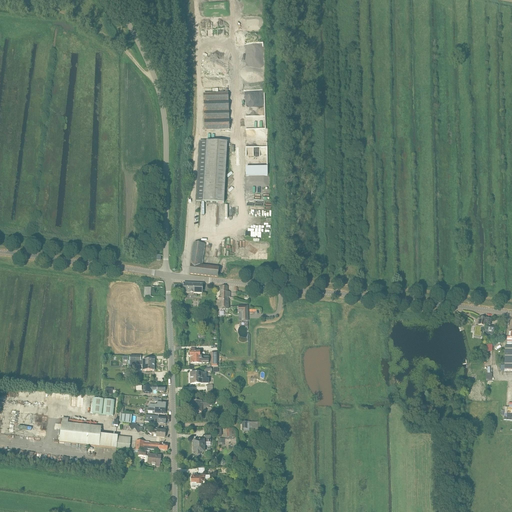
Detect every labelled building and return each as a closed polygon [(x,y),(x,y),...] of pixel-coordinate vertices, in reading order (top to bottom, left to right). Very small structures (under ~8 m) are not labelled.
[(228,92),(204,93),(205,130),(229,130),(228,92)] [(199,141),(196,201),(244,204),(247,157),(226,155),(227,143),(199,141)] [(202,264),(203,255),(205,244),(194,243),(190,274),(218,277),(219,266),(202,264)] [(144,297),(163,298),(163,282),(151,281),(151,288),(144,288),(144,297)] [(202,284),(183,283),(183,293),(188,293),(202,294),(202,284)] [(217,301),(216,310),(228,309),(228,297),(229,297),(230,292),(227,292),(227,286),(220,286),(220,291),(220,297),(219,297),(219,301),(217,301)] [(247,306),(238,306),(238,312),(241,312),(242,318),(242,321),(245,321),(248,321),(247,306)] [(474,336),(481,337),(482,333),(481,332),(482,327),(484,328),(484,327),(485,325),(486,319),(479,317),(477,325),(478,325),(478,326),(476,326),(476,327),(474,336)] [(486,319),(485,325),(487,325),(485,331),(493,332),(493,331),(494,326),(490,325),(491,320),(486,319)] [(195,352),(195,350),(190,350),(190,352),(190,353),(189,353),(188,354),(188,356),(189,357),(190,357),(190,364),(195,364),(209,363),(209,357),(200,357),(200,352),(195,352)] [(141,356),(131,356),(131,360),(131,364),(137,364),(137,365),(143,365),(142,367),(142,371),(149,371),(154,371),(154,366),(154,360),(149,360),(141,360),(141,356)] [(494,380),(494,373),(491,373),(491,367),(483,367),(483,373),(487,373),(487,380),(494,380)] [(115,400),(93,398),(92,413),(113,415),(115,400)] [(157,423),(161,424),(165,424),(166,417),(161,417),(159,416),(159,417),(146,415),(145,421),(158,423),(157,423)] [(35,431),(42,432),(43,425),(47,425),(48,417),(37,416),(35,431)] [(62,422),(62,425),(55,424),(55,430),(61,430),(60,442),(89,445),(88,452),(94,453),(95,446),(129,449),(131,438),(100,434),(101,427),(96,426),(68,423),(69,420),(62,419),(62,422)] [(260,429),(260,422),(242,423),(242,430),(244,430),(244,432),(250,432),(250,430),(260,429)] [(129,423),(129,426),(131,430),(134,428),(137,433),(138,433),(141,431),(137,424),(129,423)] [(152,433),(157,433),(156,437),(165,438),(165,431),(160,431),(152,429),(152,433)] [(198,441),(194,441),(194,452),(195,452),(195,455),(200,455),(200,452),(202,452),(204,452),(204,446),(210,445),(210,442),(211,442),(211,438),(211,435),(205,435),(205,439),(204,439),(203,439),(198,439),(198,441)] [(143,451),(147,451),(147,449),(159,450),(167,450),(168,445),(163,444),(162,444),(162,443),(159,443),(159,444),(149,443),(144,443),(144,442),(136,441),(136,450),(143,451)] [(148,463),(155,464),(160,465),(161,456),(156,455),(149,454),(148,463)] [(210,476),(197,476),(192,476),(192,479),(191,479),(191,484),(192,484),(192,487),(197,487),(197,486),(201,486),(202,485),(201,482),(204,483),(204,480),(210,480),(210,476)]
